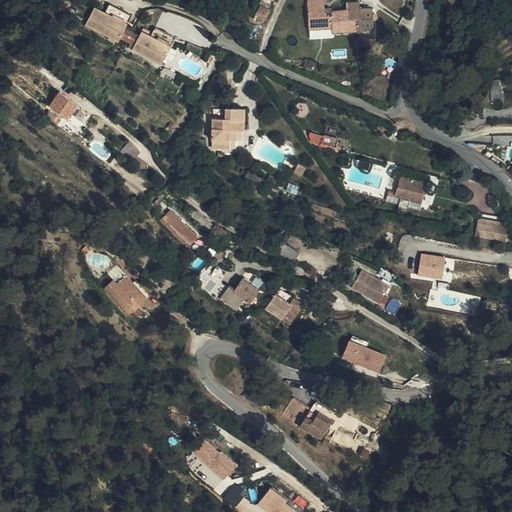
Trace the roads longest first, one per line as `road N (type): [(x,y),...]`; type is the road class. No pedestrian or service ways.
road 1 (unclassified): [(469,378),(384,394),(289,372),(233,348),(214,346),(205,356),(222,394),(357,511)]
road 2 (residential): [(469,378),(192,202),(144,149),(86,105)]
road 3 (residential): [(429,127),(260,64)]
road 4 (residential): [(325,511),(216,428)]
